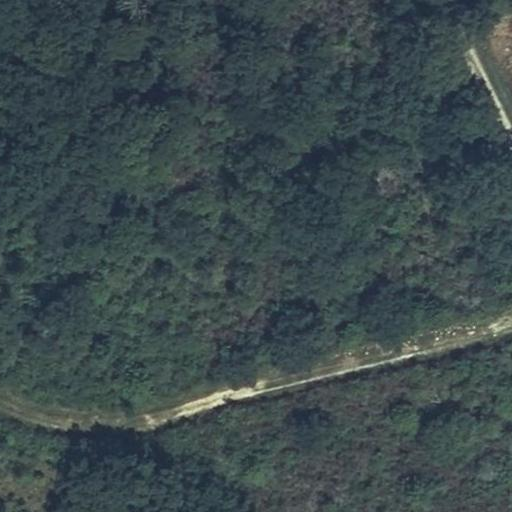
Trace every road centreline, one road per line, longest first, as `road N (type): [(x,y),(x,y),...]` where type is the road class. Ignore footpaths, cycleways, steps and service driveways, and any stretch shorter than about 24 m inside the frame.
road 1 (track): [(511,319),(240,386),(137,428),(41,417),(0,399)]
road 2 (track): [(511,139),(452,0)]
